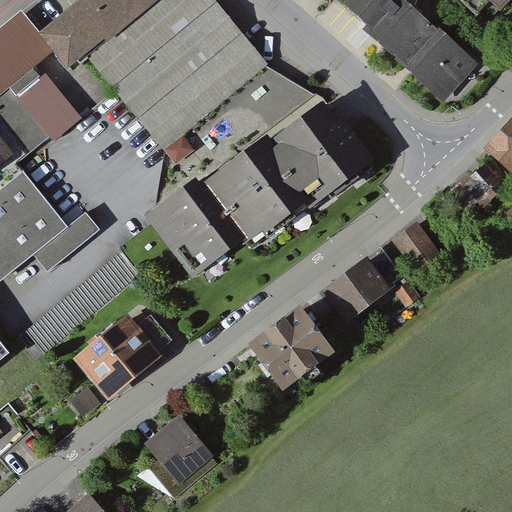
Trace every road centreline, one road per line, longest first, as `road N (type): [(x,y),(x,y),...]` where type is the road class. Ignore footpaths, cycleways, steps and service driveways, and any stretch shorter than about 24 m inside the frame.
road 1 (residential): [(6,511),(404,195),(435,153)]
road 2 (residential): [(273,0),(435,153)]
